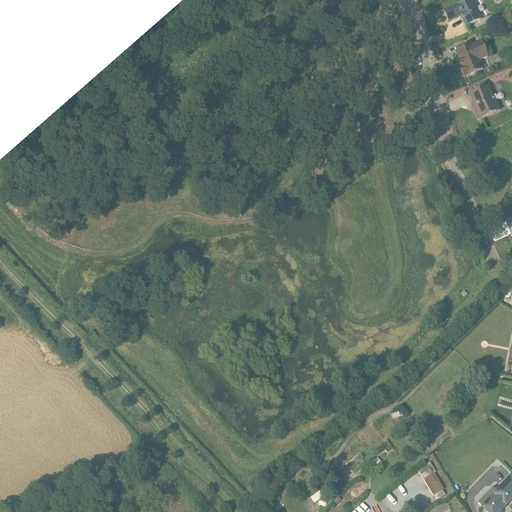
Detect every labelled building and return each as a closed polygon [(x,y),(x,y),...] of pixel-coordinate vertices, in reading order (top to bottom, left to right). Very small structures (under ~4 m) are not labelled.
[(471,0),(466,0),(443,11),(448,23),(460,17),(465,27),(481,20),(471,0)] [(459,68),(463,79),(482,70),(479,61),(488,57),(481,41),(455,52),(461,67),(459,68)] [(489,87),(469,95),(473,104),(475,104),(476,107),(473,109),(478,120),(500,110),(496,102),(495,102),(489,87)] [(387,441),(382,445),(388,453),(393,449),(387,441)] [(428,463),(417,471),(436,501),(446,494),(428,463)] [(484,511),(500,511),(511,500),(511,475),(511,474),(495,491),(492,488),(477,504),(480,507),(484,511)]
